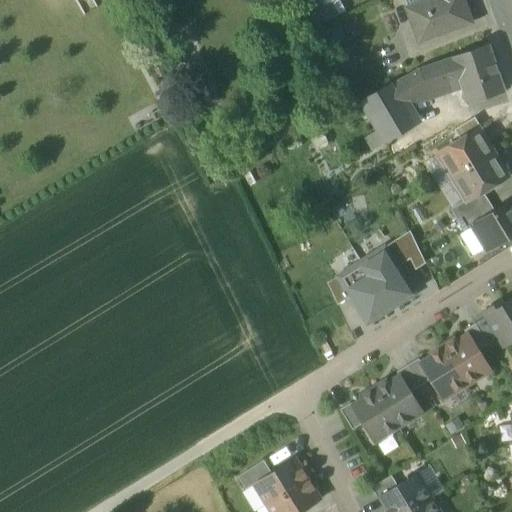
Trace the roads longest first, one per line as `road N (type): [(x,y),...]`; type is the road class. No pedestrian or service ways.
road 1 (residential): [(511,264),(295,391)]
road 2 (residential): [(295,391),(100,511)]
road 3 (residential): [(295,391),(352,511)]
